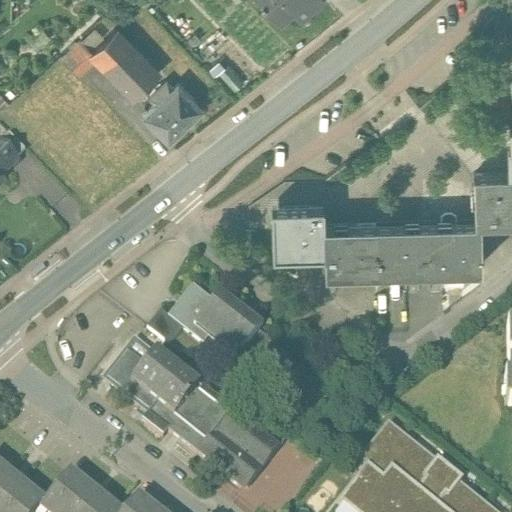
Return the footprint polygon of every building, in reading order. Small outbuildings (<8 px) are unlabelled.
[(318,0),(259,0),(262,3),(263,2),(278,18),(290,7),(300,18),(318,0)] [(159,73),(125,39),(101,62),(135,96),(159,73)] [(80,40),(61,58),(76,74),(96,55),(80,40)] [(173,88),(166,81),(149,96),(156,104),(144,115),(167,140),(201,108),(177,84),(173,88)] [(24,152),(9,135),(0,143),(16,160),(24,152)] [(0,143),(0,175),(3,179),(19,164),(16,160),(0,143)] [(511,169),(509,170),(473,171),(474,219),(479,219),(511,217),(511,169)] [(321,204),(280,205),(271,216),(272,241),(280,251),(323,249),(323,224),(322,219),(321,219),(321,204)] [(443,220),(427,221),(428,268),(480,267),(479,219),(474,219),(452,220),(452,213),(450,211),(445,211),(442,213),(443,220)] [(511,219),(499,220),(500,238),(511,237),(511,219)] [(428,268),(427,221),(375,222),(376,269),(428,268)] [(375,222),(323,224),(323,249),(324,270),(376,269),(375,222)] [(226,315),(192,288),(168,318),(167,319),(181,331),(202,347),(211,335),(238,357),(237,359),(240,362),(242,360),(263,377),(282,353),(229,311),(226,315)] [(168,318),(160,312),(146,329),(168,347),(181,331),(167,319),(168,318)] [(511,329),(506,330),(507,360),(510,360),(511,369),(507,369),(507,381),(503,381),(504,407),(508,407),(508,408),(511,407),(511,329)] [(144,367),(127,355),(106,381),(148,414),(146,416),(165,431),(199,387),(155,352),(144,367)] [(199,387),(165,431),(167,432),(167,433),(197,456),(231,412),(199,387)] [(278,449),(231,412),(197,456),(224,477),(224,478),(238,490),(248,489),(278,449)] [(436,467),(388,428),(362,461),(370,467),(343,501),(356,511),(487,511),(455,486),(458,482),(437,466),(436,467)] [(38,511),(44,505),(0,469),(0,511),(38,511)] [(115,511),(69,474),(44,505),(38,511),(115,511)] [(153,511),(137,498),(125,511),(153,511)]
